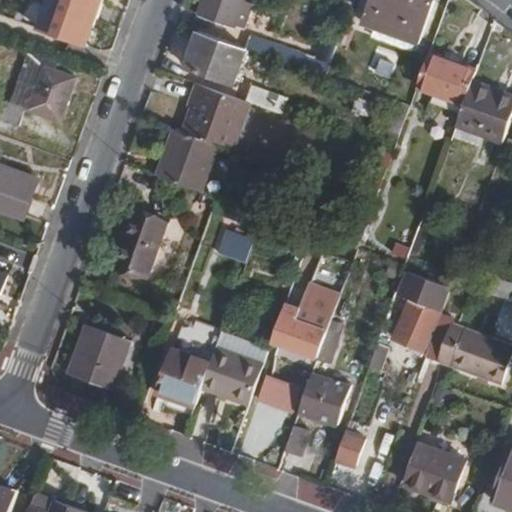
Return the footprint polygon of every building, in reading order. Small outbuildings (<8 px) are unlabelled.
[(52,0),(41,30),(89,46),(105,0),(52,0)] [(234,27),(245,0),(206,0),(201,14),(234,27)] [(372,0),(364,23),(420,44),(434,5),(422,0),(372,0)] [(249,47),(201,30),(189,64),(236,81),(249,47)] [(249,47),(270,55),(274,44),(253,36),(249,47)] [(0,43),(0,57),(19,63),(23,50),(0,43)] [(15,105),(31,111),(32,110),(49,67),(61,71),(64,65),(35,54),(15,105)] [(467,104),(474,84),(478,72),(432,55),(420,87),(467,104)] [(49,67),(32,110),(61,121),(77,78),(61,71),(49,67)] [(248,100),(197,82),(191,97),(200,101),(188,132),(223,144),(233,148),(250,101),(248,100)] [(254,83),(248,100),(250,101),(281,112),(287,96),(254,83)] [(507,143),(511,128),(511,93),(505,91),(504,95),(474,84),(467,104),(460,125),(507,143)] [(0,120),(25,129),(31,111),(15,105),(0,99),(0,120)] [(404,112),(406,104),(392,99),(389,107),(404,112)] [(396,154),(413,107),(406,104),(404,112),(392,143),(386,140),(383,149),(384,150),(396,154)] [(188,132),(176,127),(159,174),(205,191),(223,144),(188,132)] [(379,202),(396,154),(384,150),(367,197),(379,202)] [(0,206),(28,216),(41,180),(10,168),(8,172),(0,168),(0,165),(4,153),(0,151),(0,206)] [(267,214),(239,204),(233,220),(262,230),(267,214)] [(146,276),(165,224),(134,212),(113,263),(146,276)] [(229,228),(220,252),(250,263),(259,239),(229,228)] [(348,242),(363,248),(366,237),(351,232),(348,242)] [(450,287),(406,271),(399,291),(414,296),(398,340),(427,351),(450,287)] [(0,307),(12,277),(0,272),(0,307)] [(511,301),(511,283),(495,277),(489,294),(511,301)] [(333,327),(345,296),(311,283),(289,342),(324,355),(333,327)] [(442,319),(428,357),(441,362),(455,323),(442,319)] [(160,394),(197,408),(203,392),(213,363),(218,351),(225,332),(195,322),(191,331),(184,328),(176,350),(160,394)] [(511,367),(511,344),(455,323),(441,362),(506,385),(511,367)] [(114,389),(131,341),(87,324),(70,372),(114,389)] [(324,355),(320,362),(334,366),(346,332),(333,327),(324,355)] [(266,368),(218,351),(213,363),(203,392),(251,410),(266,368)] [(316,375),(303,411),(341,424),(354,385),(345,381),(343,385),(316,375)] [(297,425),(288,451),(304,457),(313,431),(297,425)] [(418,460),(412,476),(431,484),(428,490),(454,499),(469,457),(425,441),(420,454),(417,452),(415,458),(418,460)] [(364,451),(344,444),(333,472),(354,479),(364,451)] [(510,511),(511,511),(511,458),(496,501),(511,506),(510,511)] [(431,484),(412,476),(409,482),(428,490),(431,484)] [(0,511),(10,511),(18,492),(0,484),(0,511)] [(51,511),(52,511),(55,506),(38,500),(35,506),(51,511)] [(84,511),(57,501),(55,506),(52,511),(51,511),(35,506),(32,511),(84,511)]
